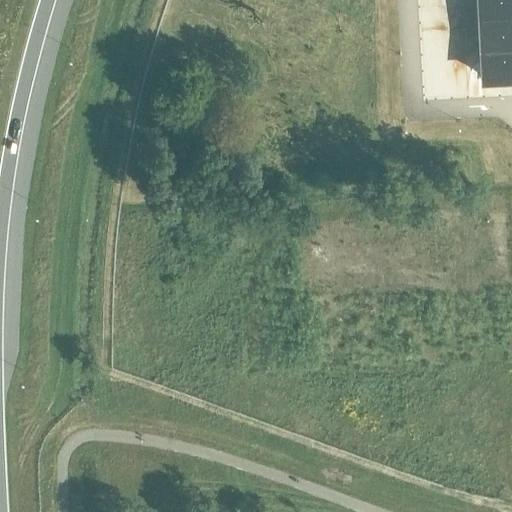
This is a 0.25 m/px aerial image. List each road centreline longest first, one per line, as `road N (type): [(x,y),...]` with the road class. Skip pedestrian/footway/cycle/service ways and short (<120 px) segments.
road 1 (motorway): [(0,240),(9,159),(47,0)]
road 2 (unknown): [(286,334),(511,327)]
